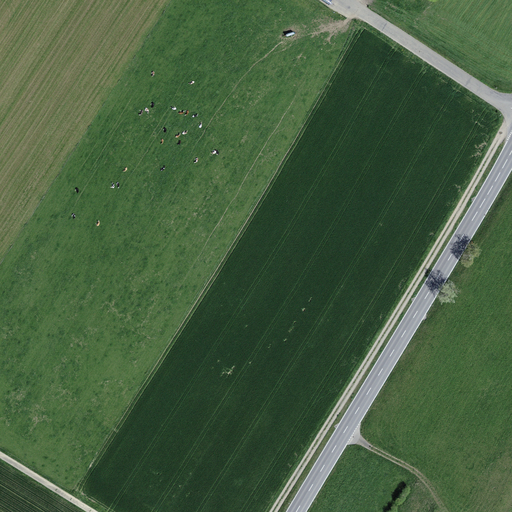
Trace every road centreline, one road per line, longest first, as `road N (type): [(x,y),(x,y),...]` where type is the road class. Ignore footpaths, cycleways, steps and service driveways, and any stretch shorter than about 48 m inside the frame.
road 1 (track): [(511,115),(274,511)]
road 2 (primary): [(297,511),(511,148)]
road 3 (track): [(511,107),(358,10)]
road 4 (track): [(345,433),(417,471),(446,511)]
